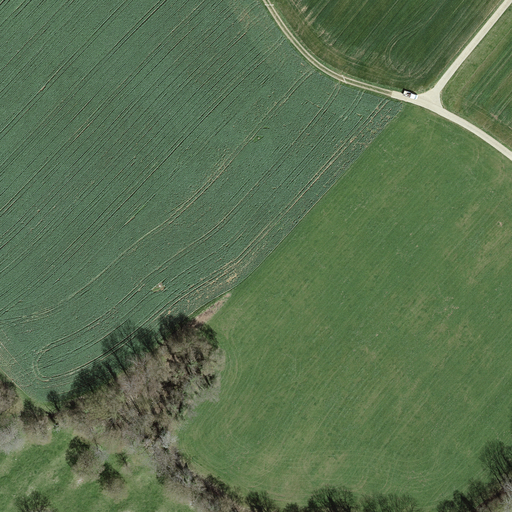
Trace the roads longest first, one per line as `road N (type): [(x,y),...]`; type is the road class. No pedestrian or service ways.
road 1 (track): [(265,0),(300,47),(338,77),(428,103)]
road 2 (track): [(509,0),(428,103)]
